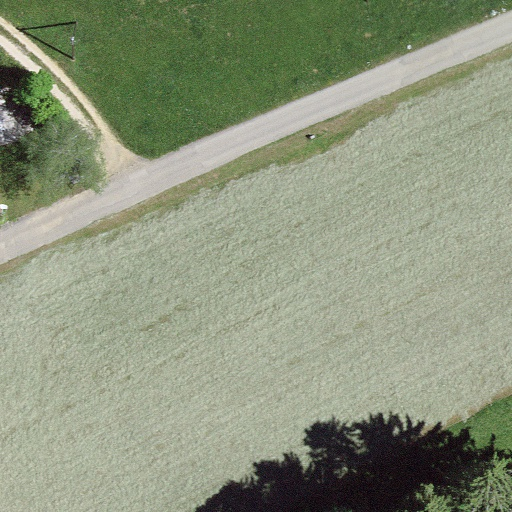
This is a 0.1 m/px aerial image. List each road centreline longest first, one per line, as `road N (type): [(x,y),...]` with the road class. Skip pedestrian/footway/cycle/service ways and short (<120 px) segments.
road 1 (unclassified): [(511,25),(0,248)]
road 2 (track): [(143,182),(64,85),(0,27)]
